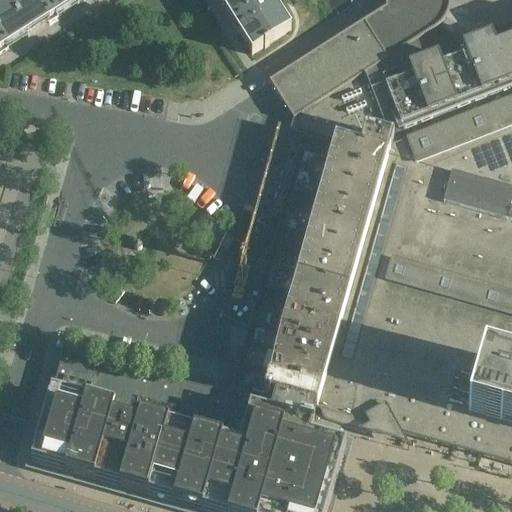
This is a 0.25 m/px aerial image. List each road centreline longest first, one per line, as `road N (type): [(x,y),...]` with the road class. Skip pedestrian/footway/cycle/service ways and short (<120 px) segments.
road 1 (unclassified): [(77,292),(122,328),(180,331),(215,314),(247,265),(244,207),(222,174),(190,153),(131,150)]
road 2 (residential): [(0,451),(38,315),(77,292)]
road 3 (unclassified): [(131,150),(83,181),(65,216),(63,255),(77,292)]
road 4 (residential): [(131,150),(90,115),(0,100)]
